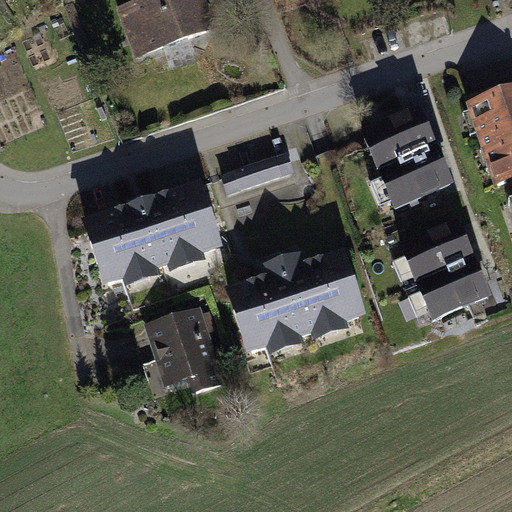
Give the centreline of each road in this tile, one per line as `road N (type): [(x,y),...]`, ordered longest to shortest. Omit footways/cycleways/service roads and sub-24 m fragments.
road 1 (residential): [(302,107),(47,193),(0,193)]
road 2 (residential): [(511,37),(302,107)]
